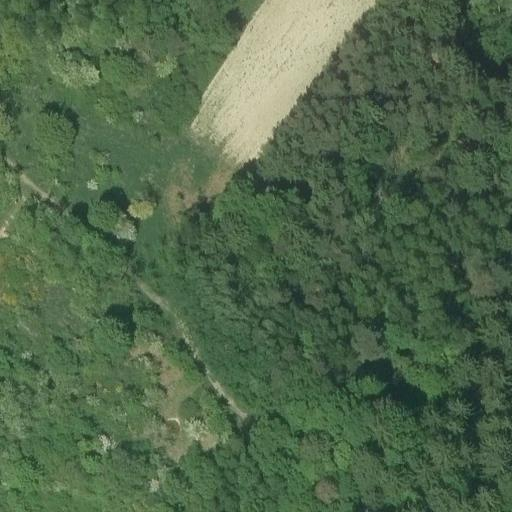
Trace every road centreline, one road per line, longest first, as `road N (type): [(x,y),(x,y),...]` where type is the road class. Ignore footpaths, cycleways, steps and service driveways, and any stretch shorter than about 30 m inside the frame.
road 1 (track): [(263,446),(162,319),(0,171)]
road 2 (track): [(493,511),(341,457),(263,446)]
